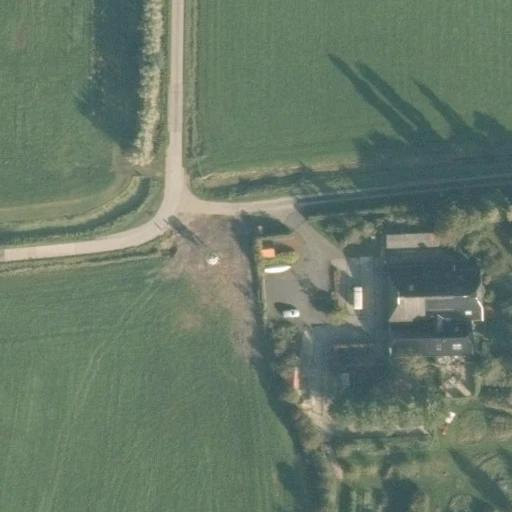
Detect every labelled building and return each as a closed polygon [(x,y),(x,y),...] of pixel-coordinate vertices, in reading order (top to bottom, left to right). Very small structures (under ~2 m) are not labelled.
[(386,249),(437,247),(436,220),(385,222),(386,249)] [(272,257),(270,244),(259,246),(261,259),(272,257)] [(386,268),(389,357),(471,354),(469,320),(474,320),(481,320),(479,272),(454,273),(454,270),(454,267),(386,268)] [(335,369),(344,368),(343,355),(372,354),(372,345),(334,346),(335,369)] [(285,356),(284,390),(301,391),(302,357),(285,356)]
